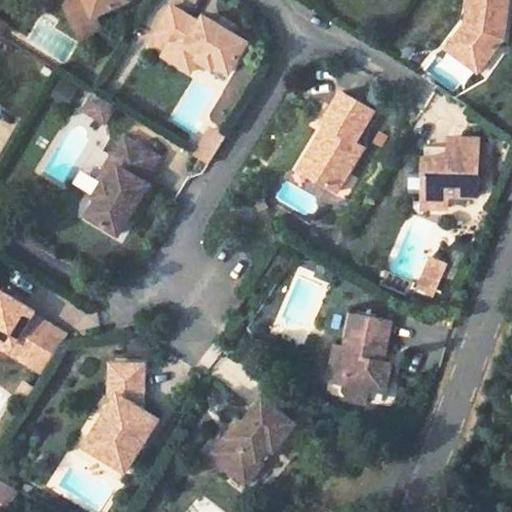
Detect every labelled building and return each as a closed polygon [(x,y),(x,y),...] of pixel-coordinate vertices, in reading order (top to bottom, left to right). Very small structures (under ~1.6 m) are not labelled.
[(101,26),(96,14),(123,0),(77,0),(68,5),(79,27),(86,34),(101,26)] [(484,5),(481,20),(469,17),(454,37),(471,50),(466,57),(481,69),(510,30),(511,18),(511,0),(471,0),(471,3),(484,5)] [(164,51),(177,59),(184,47),(199,56),(212,64),(214,61),(230,70),(249,37),(205,11),(200,19),(172,1),(154,30),(170,40),(164,51)] [(471,3),(469,17),(481,20),(484,5),(471,3)] [(471,50),(454,37),(449,44),(466,57),(471,50)] [(177,59),(192,68),(199,56),(184,47),(177,59)] [(69,105),(79,87),(61,78),(51,95),(69,105)] [(317,136),(302,161),(315,170),(311,178),(330,190),(358,145),(349,140),(366,111),(335,91),(315,121),(327,128),(321,139),(317,136)] [(114,107),(94,94),(84,111),(104,124),(114,107)] [(223,137),(210,129),(194,155),(208,163),(223,137)] [(136,200),(146,184),(143,182),(158,156),(123,134),(108,159),(115,163),(105,180),(101,178),(91,194),(94,196),(83,214),(116,234),(127,216),(136,200)] [(446,194),(475,196),(479,138),(461,136),(460,149),(449,147),(422,145),(422,146),(421,172),(420,192),(446,194)] [(450,136),(449,147),(460,149),(461,136),(450,136)] [(105,180),(115,163),(108,159),(98,175),(101,178),(105,180)] [(297,169),(311,178),(315,170),(302,161),(297,169)] [(419,203),(445,206),(446,194),(420,192),(419,203)] [(135,221),(145,205),(136,200),(127,216),(135,221)] [(429,257),(418,272),(431,281),(441,265),(429,257)] [(421,295),(431,281),(418,272),(408,286),(421,295)] [(0,338),(15,347),(9,357),(29,369),(51,330),(31,319),(33,314),(8,300),(6,305),(0,301),(0,338)] [(338,348),(332,378),(348,381),(346,389),(344,395),(349,401),(352,401),(355,402),(367,404),(370,394),(371,386),(387,389),(391,368),(379,365),(380,358),(385,358),(391,324),(356,317),(350,350),(338,348)] [(15,347),(0,338),(0,352),(9,357),(15,347)] [(123,471),(156,420),(141,409),(144,404),(145,367),(112,366),(111,394),(115,397),(83,445),(123,471)] [(330,386),(346,389),(348,381),(332,378),(330,386)] [(370,394),(386,397),(387,389),(371,386),(370,394)] [(247,426),(237,442),(232,438),(221,455),(230,468),(243,478),(258,457),(265,461),(276,445),(282,449),(298,425),(265,401),(247,426)] [(237,442),(247,426),(243,423),(232,438),(237,442)] [(271,465),(282,449),(276,445),(265,461),(271,465)] [(0,501),(11,489),(0,479),(0,501)]
